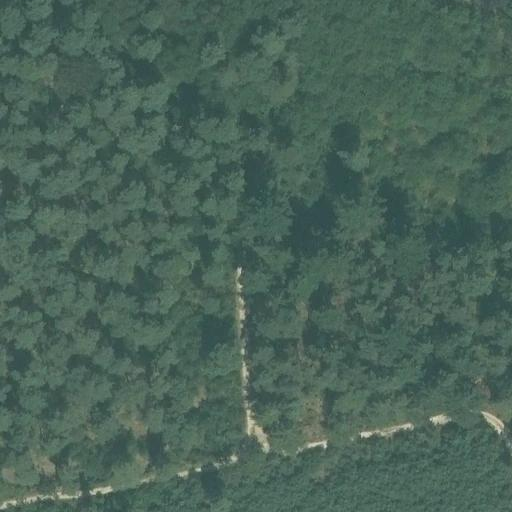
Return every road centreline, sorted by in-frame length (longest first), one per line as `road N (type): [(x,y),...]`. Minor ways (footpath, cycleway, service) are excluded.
road 1 (track): [(511,449),(497,424),(473,415),(252,450),(220,465),(0,508)]
road 2 (track): [(333,0),(280,129),(248,261),(252,450)]
